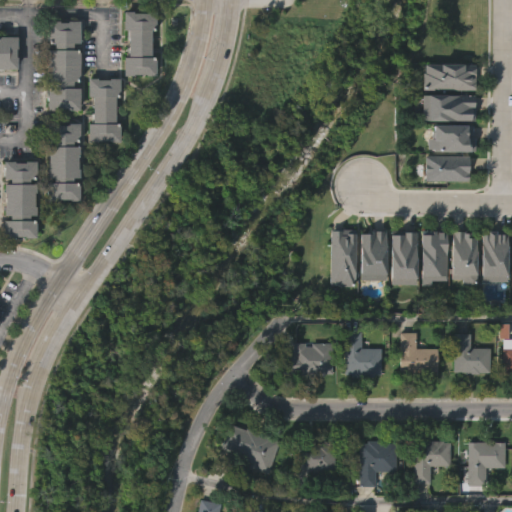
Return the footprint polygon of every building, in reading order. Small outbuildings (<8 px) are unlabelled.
[(153,11),(153,29),(148,29),(147,56),(149,56),(149,58),(152,58),(152,74),(120,74),(121,56),(125,56),(125,29),(120,29),(120,11),(143,12),(143,11),(153,11)] [(76,20),(75,42),(70,42),(70,48),(76,48),(75,80),(69,80),(69,87),(76,87),(75,109),(44,109),(45,86),(51,86),(51,80),(44,79),(44,20),(64,21),(64,19),(76,20)] [(0,34),(16,34),(15,55),(17,55),(16,66),(0,66),(0,34)] [(147,69),(152,69),(152,54),(119,53),(119,71),(123,71),(123,98),(119,98),(119,117),(151,117),(152,101),(146,101),(147,69)] [(460,63),(460,64),(474,64),(473,90),(420,90),(422,63),(460,63)] [(12,78),(0,77),(0,110),(12,110),(12,78)] [(117,77),(117,95),(112,95),(111,123),(117,123),(116,141),(95,139),(95,142),(84,142),(85,123),(89,123),(89,95),(84,95),(84,77),(106,78),(106,77),(117,77)] [(470,121),(419,120),(419,93),(472,94),(470,121)] [(83,183),(115,183),(115,167),(111,167),(111,134),(115,134),(115,120),(84,120),(83,138),(89,138),(89,165),(84,165),(83,183)] [(77,123),(77,142),(70,142),(70,146),(76,146),(76,165),(75,165),(76,178),(70,178),(71,183),(73,183),(73,186),(77,186),(77,201),(67,201),(67,200),(44,201),(44,183),(50,183),(50,178),(44,179),(44,169),(46,169),(46,155),(44,155),(44,147),(50,147),(50,141),(44,141),(44,123),(55,123),(55,125),(77,123)] [(464,124),(464,126),(472,126),(473,150),(431,150),(431,148),(425,148),(425,138),(430,138),(430,124),(464,124)] [(32,160),(32,178),(26,178),(26,182),(32,182),(32,201),(31,201),(32,215),(26,215),(26,220),(32,222),(32,238),(19,238),(19,236),(10,236),(10,238),(0,238),(0,219),(6,219),(6,215),(0,215),(0,205),(2,205),(2,192),(0,192),(0,183),(6,183),(6,177),(0,177),(0,160),(11,160),(11,162),(32,160)] [(43,241),(75,241),(75,222),(74,222),(75,165),(46,165),(45,222),(43,222),(43,241)] [(470,191),(469,165),(428,166),(428,179),(422,180),(422,192),(470,191)] [(420,221),(464,222),(464,197),(420,196),(420,221)] [(31,202),(0,202),(0,222),(0,223),(1,259),(0,259),(0,278),(31,279),(31,202)] [(354,229),(354,280),(352,280),(352,286),(336,286),(336,284),(327,284),(328,230),(339,230),(339,235),(343,235),(343,229),(354,229)] [(444,230),(444,275),(445,275),(445,280),(419,278),(419,275),(418,275),(419,234),(430,234),(430,230),(444,230)] [(350,327),(351,270),(326,270),(324,326),(350,327)] [(381,321),(382,272),(356,272),(355,320),(381,321)] [(411,272),(385,272),(386,326),(412,325),(411,272)] [(442,272),(417,272),(416,321),(441,321),(442,272)] [(472,278),(464,278),(464,272),(446,272),(446,320),(457,320),(457,325),(472,325),(472,278)] [(477,322),(503,322),(503,273),(477,273),(477,322)] [(363,330),(363,347),(382,347),(382,349),(390,350),(390,365),(382,365),(382,373),(345,372),(346,330),(363,330)] [(417,332),(417,347),(439,348),(438,375),(416,375),(417,371),(400,371),(401,331),(417,332)] [(491,347),(491,372),(480,372),(479,373),(454,371),(456,332),(472,333),(471,347),(491,347)] [(334,342),(333,373),(325,373),(325,376),(302,375),(302,373),(285,372),(286,354),(295,354),(295,342),(306,342),(306,345),(313,345),(313,341),(334,342)] [(511,374),(503,374),(504,348),(511,348),(511,374)] [(411,374),(395,373),(394,414),(433,414),(433,389),(411,389),(411,374)] [(339,416),(376,416),(376,389),(357,389),(356,374),(339,374),(339,416)] [(449,414),(485,414),(485,388),(466,388),(466,374),(449,374),(449,414)] [(327,384),(300,385),(300,383),(289,384),(289,398),(276,398),(276,416),(328,415),(327,384)] [(511,389),(497,390),(498,416),(511,415),(511,389)] [(230,423),(273,437),(272,439),(280,441),(269,473),(232,460),(235,451),(222,447),(230,423)] [(397,443),(396,472),(375,471),(375,486),(358,486),(359,447),(364,447),(365,439),(388,440),(388,443),(397,443)] [(445,440),(445,441),(451,441),(451,466),(431,465),(431,483),(413,483),(414,441),(420,441),(420,440),(445,440)] [(469,484),(469,441),(506,441),(506,467),(487,467),(486,484),(469,484)] [(318,489),(299,488),(299,444),(335,443),(335,475),(319,475),(318,489)] [(215,496),(266,510),(274,480),(223,466),(215,496)] [(445,481),(407,482),(407,511),(425,511),(425,507),(445,506),(445,481)] [(354,511),(390,511),(391,482),(354,482),(354,511)] [(500,482),(462,483),(462,511),(480,511),(480,508),(500,508),(500,482)] [(293,511),(316,511),(316,510),(329,509),(328,489),(292,492),(293,511)] [(198,511),(201,499),(222,504),(219,511),(198,511)]
